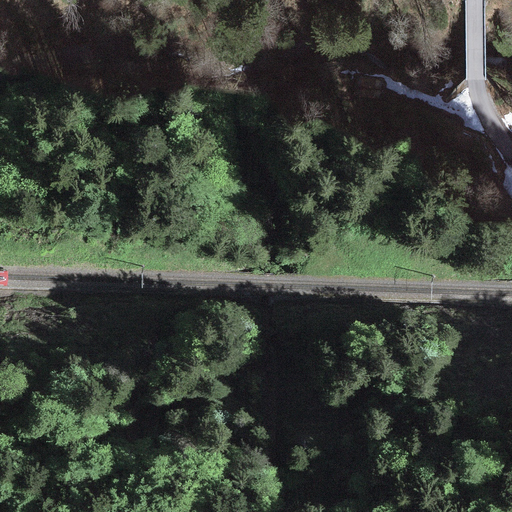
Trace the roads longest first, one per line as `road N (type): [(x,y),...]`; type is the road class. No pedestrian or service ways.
road 1 (track): [(511,158),(488,122),(476,81),(475,0)]
road 2 (track): [(488,122),(352,80)]
